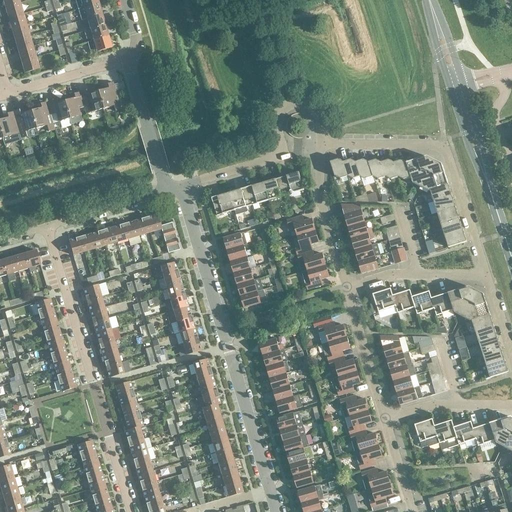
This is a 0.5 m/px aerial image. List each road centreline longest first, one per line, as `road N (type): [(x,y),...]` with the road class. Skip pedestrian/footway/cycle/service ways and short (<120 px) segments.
road 1 (residential): [(270,491),(176,189)]
road 2 (residential): [(130,511),(45,225)]
road 3 (residential): [(486,275),(445,150),(321,143)]
road 4 (residential): [(321,143),(317,113),(292,103),(276,120),(277,156),(176,189)]
road 5 (tertiary): [(511,260),(456,88)]
road 6 (residential): [(348,286),(319,196),(321,143)]
road 7 (residential): [(385,419),(348,286)]
road 8 (residential): [(169,188),(129,62)]
road 9 (residential): [(45,225),(169,188)]
road 10 (residential): [(9,97),(129,62)]
